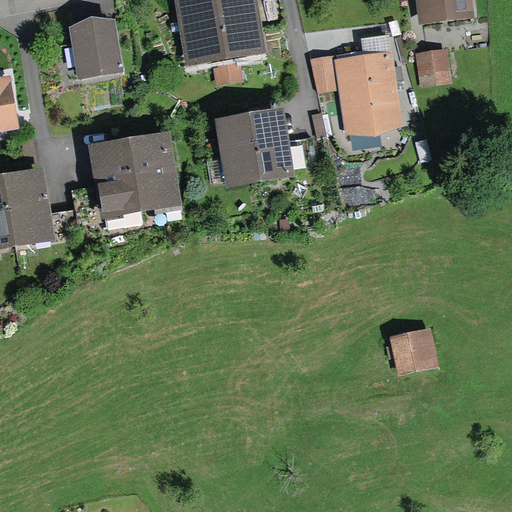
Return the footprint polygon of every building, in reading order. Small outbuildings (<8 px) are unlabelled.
[(203,47),(205,57),(215,55),(206,0),(202,0),(203,2),(171,7),(174,22),(183,20),(188,50),(203,47)] [(206,0),(215,55),(244,50),(243,40),(258,38),(251,0),(206,0)] [(417,0),(420,17),(471,11),(469,0),(417,0)] [(73,29),(81,78),(119,72),(111,22),(73,29)] [(349,131),(398,124),(393,82),(401,81),(400,69),(391,70),(386,38),(364,41),(366,55),(341,59),(342,64),(339,64),(349,131)] [(420,57),(423,84),(448,80),(445,53),(420,57)] [(0,128),(14,126),(7,82),(0,82),(0,128)] [(252,125),(260,177),(288,172),(283,144),(279,120),(274,121),(273,114),(250,118),(252,125)] [(222,130),(231,182),(260,177),(252,125),(250,118),(225,122),(226,129),(222,130)] [(317,167),(312,139),(298,141),(303,170),(317,167)] [(283,144),(288,172),(303,170),(298,141),(283,144)] [(174,199),(165,145),(96,157),(101,187),(104,201),(105,211),(174,199)] [(4,185),(14,241),(48,235),(47,225),(45,216),(39,181),(17,185),(16,177),(3,179),(4,185)] [(0,243),(14,241),(4,185),(3,179),(0,179),(0,243)] [(91,219),(106,217),(105,211),(104,201),(101,187),(86,190),(91,219)] [(75,211),(77,222),(91,219),(86,190),(72,192),(75,211)] [(65,243),(80,240),(77,222),(75,211),(60,213),(65,243)] [(48,235),(50,245),(65,243),(60,213),(45,216),(47,225),(48,235)] [(395,342),(401,372),(436,365),(430,335),(395,342)]
